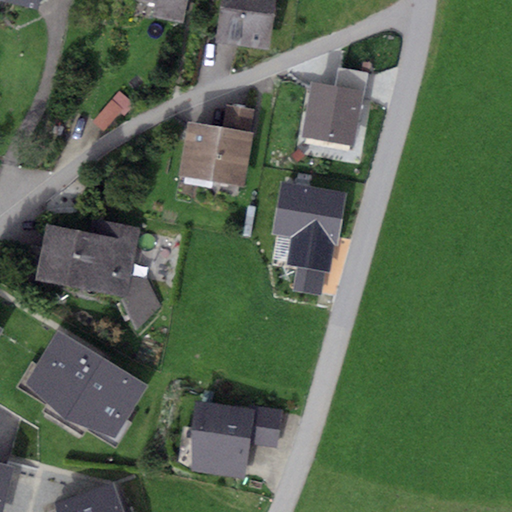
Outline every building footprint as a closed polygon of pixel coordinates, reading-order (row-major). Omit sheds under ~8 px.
[(0,0),(0,1),(37,9),(38,0),(0,0)] [(146,0),(157,2),(154,17),(182,22),(185,0),(146,0)] [(274,0),(221,0),(216,43),(268,50),(274,0)] [(340,69),(336,88),(361,93),(366,94),(370,75),(340,69)] [(336,88),(313,84),(303,137),(352,146),(361,93),(336,88)] [(119,91),(94,121),(105,130),(120,113),(125,117),(135,105),(119,91)] [(226,104),(222,127),(251,132),(254,108),(226,104)] [(222,127),(189,122),(180,175),(242,185),(251,132),(222,127)] [(299,148),(291,154),(297,162),(305,155),(299,148)] [(341,202),(274,185),(263,231),(280,235),(274,259),(285,261),(280,281),(304,287),(308,271),(314,272),(320,251),(329,253),(341,202)] [(91,233),(48,225),(39,280),(115,292),(130,322),(158,309),(143,278),(126,275),(134,228),(93,221),(91,233)] [(59,332),(28,381),(51,395),(45,405),(83,430),(89,421),(113,437),(145,386),(59,332)] [(253,410),(197,403),(188,469),(245,476),(249,443),(253,410)] [(254,406),(253,410),(249,443),(277,448),(282,410),(254,406)] [(0,511),(13,464),(0,461),(0,511)] [(123,511),(113,483),(55,504),(58,511),(123,511)]
